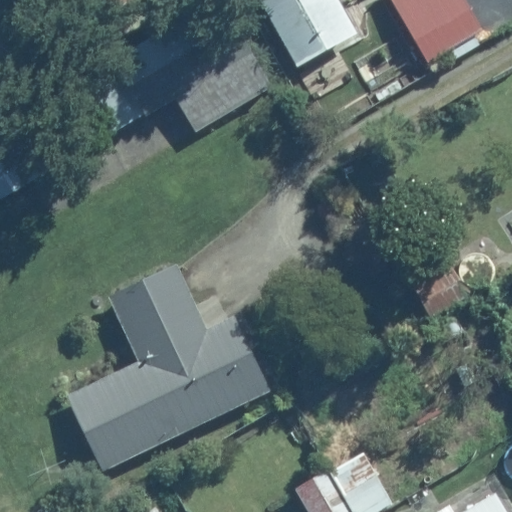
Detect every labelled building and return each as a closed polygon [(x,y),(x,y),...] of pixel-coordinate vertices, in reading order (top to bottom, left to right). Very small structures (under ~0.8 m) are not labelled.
[(134,0),(98,0),(107,18),(136,3),(134,0)] [(359,41),(336,0),(260,0),(302,73),(359,41)] [(485,43),(458,0),(392,0),(436,72),(485,43)] [(197,136),(276,90),(242,31),(213,48),(192,12),(77,79),(113,140),(177,103),(197,136)] [(1,140),(0,140),(0,200),(26,187),(1,140)] [(107,478),(278,393),(240,319),(210,334),(178,269),(104,306),(134,365),(67,399),(107,478)] [(300,488),(303,493),(312,511),(378,511),(393,505),(367,454),(300,488)] [(511,511),(491,475),(425,511),(511,511)] [(59,511),(51,499),(30,511),(59,511)]
